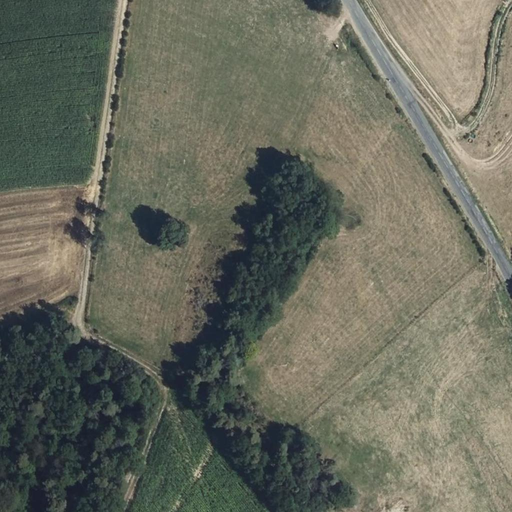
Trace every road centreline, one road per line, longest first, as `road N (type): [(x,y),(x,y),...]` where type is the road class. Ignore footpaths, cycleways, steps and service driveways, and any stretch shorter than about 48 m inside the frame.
road 1 (track): [(125,0),(79,314),(96,340),(144,366),(164,389),(123,511)]
road 2 (tertiary): [(511,279),(347,0)]
road 3 (track): [(395,80),(422,98),(457,151),(476,161),(493,159),(511,135)]
road 4 (track): [(445,132),(467,131),(487,100),(497,32),(511,2)]
